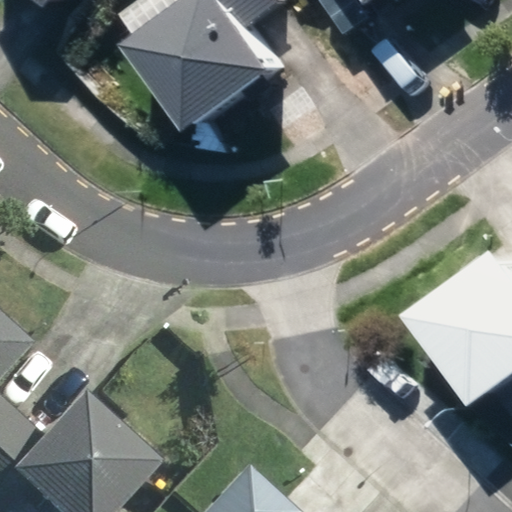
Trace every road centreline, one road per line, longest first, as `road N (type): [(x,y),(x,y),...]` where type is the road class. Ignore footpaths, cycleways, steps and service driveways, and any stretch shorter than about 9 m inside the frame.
road 1 (residential): [(454,511),(344,406),(318,361),(278,243)]
road 2 (residential): [(278,243),(197,247),(115,232),(73,213),(0,146)]
road 3 (residential): [(511,98),(332,224),(278,243)]
